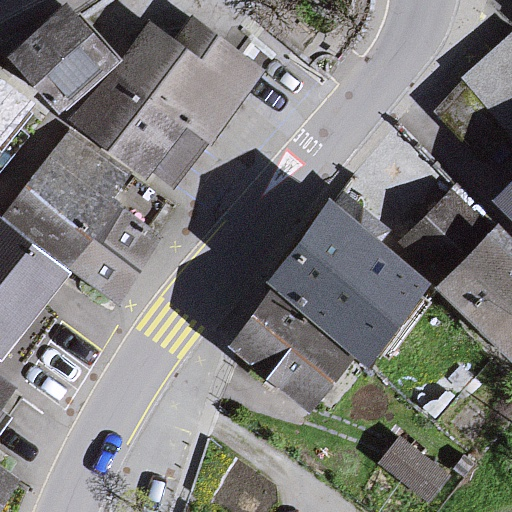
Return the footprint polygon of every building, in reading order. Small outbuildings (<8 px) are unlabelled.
[(114,59),(71,9),(11,59),(57,108),(114,59)] [(175,181),(259,73),(202,29),(185,51),(170,39),(159,31),(83,129),(94,138),(148,179),(157,167),(175,181)] [(511,148),(511,32),(427,110),(485,173),(511,148)] [(0,135),(28,104),(0,82),(0,135)] [(127,173),(73,132),(7,220),(0,229),(0,353),(5,357),(71,269),(110,298),(156,236),(144,227),(107,199),(127,173)] [(455,187),(405,242),(447,280),(442,285),(511,352),(511,240),(498,227),(455,187)] [(511,189),(501,201),(511,212),(511,189)] [(426,286),(331,209),(273,279),(369,357),(426,286)] [(347,356),(272,296),(233,344),(309,404),(347,356)] [(0,410),(17,384),(0,373),(0,410)] [(0,511),(19,484),(0,472),(0,511)]
